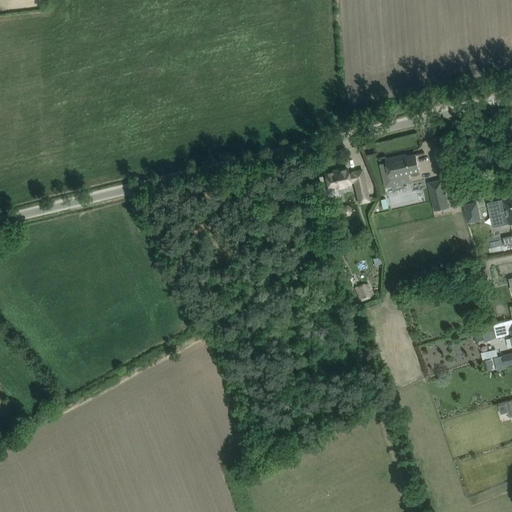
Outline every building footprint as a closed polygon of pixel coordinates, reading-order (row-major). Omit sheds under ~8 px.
[(390,178),(383,180),(385,188),(410,182),(408,174),(420,172),(418,161),(416,154),(402,157),(401,156),(385,159),(388,168),(390,178)] [(319,177),(318,177),(319,178),(325,199),(339,196),(338,189),(337,187),(350,184),(350,183),(354,182),(357,197),(367,195),(362,170),(352,172),(352,174),(348,175),(347,168),(324,173),(325,175),(319,177)] [(442,179),(427,182),(434,210),(449,207),(442,179)] [(504,199),(492,201),(495,217),(499,216),(501,225),(511,223),(511,222),(511,195),(504,198),(504,199)] [(474,208),(466,210),(470,224),(478,221),(474,208)] [(511,233),(511,235),(503,237),(504,246),(511,243),(511,233)] [(464,274),(455,276),(457,285),(466,283),(464,274)] [(364,284),(364,283),(354,287),(360,302),(370,298),(369,297),(364,284)] [(495,319),(491,316),(489,318),(485,315),(482,318),(490,324),(495,319)] [(511,319),(493,324),(494,325),(482,327),(483,332),(495,330),(496,337),(507,335),(506,334),(511,333),(511,319)] [(511,352),(503,355),(503,356),(494,358),(498,370),(507,368),(506,366),(511,364),(511,352)] [(490,359),(482,361),(484,370),(492,368),(490,359)] [(507,404),(499,406),(501,414),(509,412),(508,410),(511,409),(511,400),(506,402),(507,404)]
